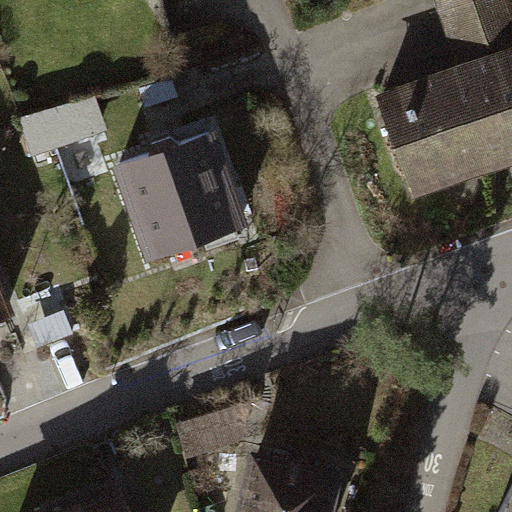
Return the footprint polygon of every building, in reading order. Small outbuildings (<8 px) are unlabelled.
[(383,101),(415,189),(511,154),(511,13),(507,0),(469,0),(448,7),(469,69),(383,101)] [(42,157),(115,131),(100,91),(28,118),(42,157)] [(263,229),(225,125),(118,164),(156,269),(263,229)] [(0,321),(29,310),(0,238),(0,321)] [(250,440),(260,402),(182,426),(190,459),(250,440)] [(344,511),(354,471),(266,451),(251,511),(344,511)] [(143,511),(132,483),(57,511),(143,511)]
